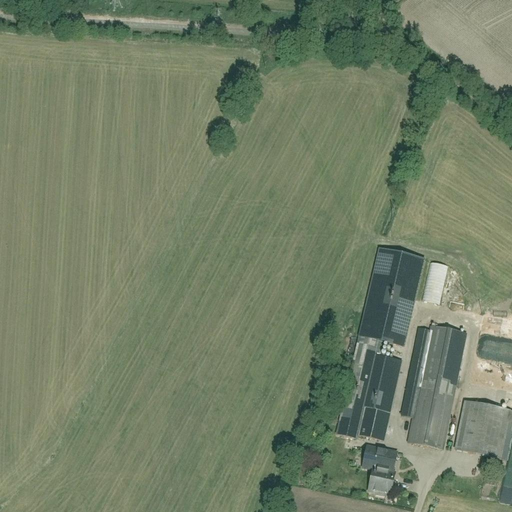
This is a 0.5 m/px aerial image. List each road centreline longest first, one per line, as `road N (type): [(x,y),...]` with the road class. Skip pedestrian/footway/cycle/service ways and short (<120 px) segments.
road 1 (unclassified): [(0,20),(153,35),(290,36),(385,0)]
road 2 (track): [(365,9),(511,133)]
